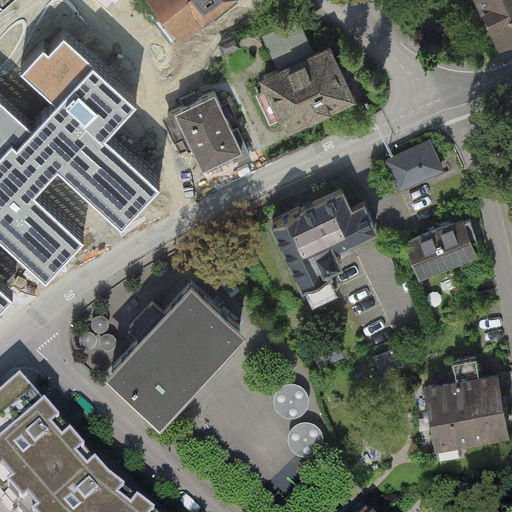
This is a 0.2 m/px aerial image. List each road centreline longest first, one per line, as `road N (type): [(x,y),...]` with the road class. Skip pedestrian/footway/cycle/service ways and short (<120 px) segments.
road 1 (residential): [(19,335),(100,268),(181,220),(439,100)]
road 2 (residential): [(19,335),(208,511)]
road 3 (residential): [(439,100),(471,125),(511,315)]
road 4 (residential): [(439,100),(340,0)]
